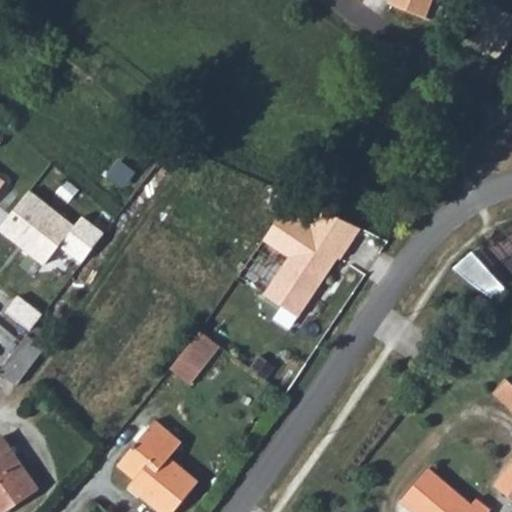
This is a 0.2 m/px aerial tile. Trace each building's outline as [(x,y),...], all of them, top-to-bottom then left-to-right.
[(396,0),(398,5),(431,16),(436,0),(396,0)] [(490,21),(478,38),(501,56),(511,41),(511,11),(497,0),(492,0),(481,14),(490,21)] [(30,189),(0,226),(0,229),(45,265),(76,226),(30,189)] [(297,199),(274,231),(299,249),(274,284),(307,308),(347,251),(351,253),(372,225),(334,203),(323,218),(297,199)] [(473,251),(457,264),(482,288),(500,297),(509,289),(473,251)] [(226,341),(205,326),(175,365),(195,381),(226,341)] [(0,368),(0,369),(17,382),(43,349),(27,335),(0,368)] [(511,383),(507,379),(494,393),(511,409),(511,383)] [(185,438),(161,416),(123,458),(137,471),(133,477),(171,511),(173,511),(204,478),(174,450),(185,438)] [(4,438),(0,441),(0,506),(35,483),(4,438)] [(478,511),(486,504),(470,490),(465,496),(423,460),(396,494),(418,511),(478,511)] [(511,466),(496,486),(511,499),(511,466)]
